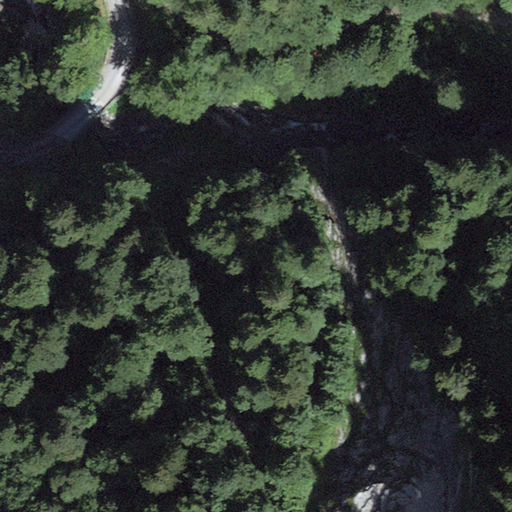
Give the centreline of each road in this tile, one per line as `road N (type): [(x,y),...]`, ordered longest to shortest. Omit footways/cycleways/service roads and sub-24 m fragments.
road 1 (track): [(153,0),(234,37),(288,37),(412,7),(511,13)]
road 2 (track): [(0,149),(61,136),(116,80),(125,32),(113,0)]
